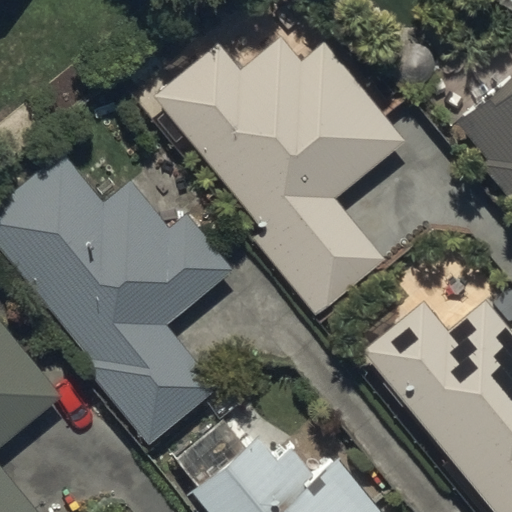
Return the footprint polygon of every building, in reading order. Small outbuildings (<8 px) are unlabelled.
[(379,244),(328,179),(399,124),(302,0),(245,0),(161,66),(149,51),(120,73),(143,104),(160,91),(256,216),(248,222),(308,299),(379,244)] [(511,62),(487,82),(483,77),(449,105),(470,130),(463,136),(511,195),(511,62)] [(53,134),(0,177),(0,236),(86,342),(77,349),(142,429),(211,372),(158,307),(227,252),(180,195),(160,211),(123,165),(96,187),(53,134)] [(420,285),(357,336),(491,501),(481,509),(483,511),(511,511),(511,318),(482,282),(443,314),(420,285)] [(0,421),(54,378),(0,310),(0,511),(17,511),(34,499),(0,456),(0,421)] [(192,464),(183,471),(216,511),(391,511),(331,438),(310,456),(290,431),(276,442),(253,414),(244,421),(225,398),(173,440),(192,464)]
